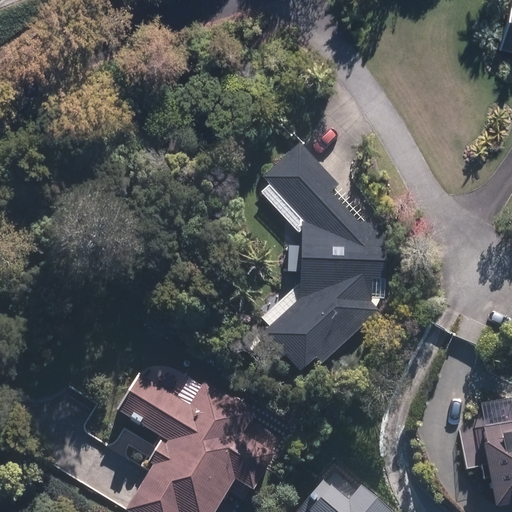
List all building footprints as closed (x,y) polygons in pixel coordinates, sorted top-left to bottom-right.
[(511,4),(507,3),(501,51),(511,52),(511,4)] [(390,239),(301,149),(262,193),(302,235),(301,250),(287,249),(285,276),(303,277),(300,306),(263,340),(298,377),(317,359),(325,367),(390,308),(390,239)] [(146,463),(151,466),(125,511),(213,511),(232,478),(254,489),(274,452),(242,436),(259,404),(188,366),(173,394),(136,374),(117,410),(162,434),(146,463)] [(511,425),(485,430),(498,506),(511,503),(511,425)] [(397,511),(336,462),(299,508),(303,511),(397,511)]
